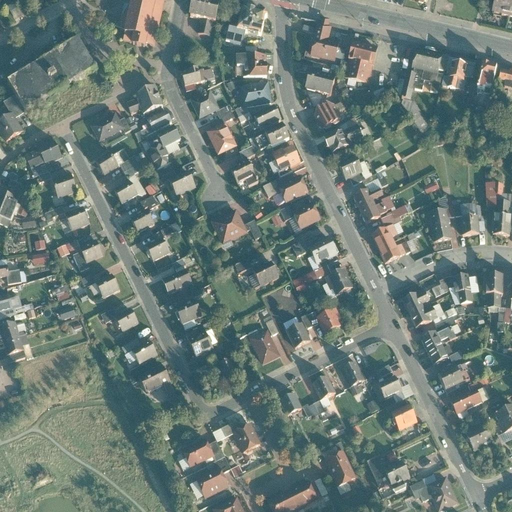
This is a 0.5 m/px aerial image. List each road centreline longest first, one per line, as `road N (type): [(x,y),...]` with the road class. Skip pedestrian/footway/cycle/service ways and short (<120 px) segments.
road 1 (residential): [(61,125),(198,405),(212,412),(247,396)]
road 2 (residential): [(283,0),(291,109),(377,292)]
road 3 (secondary): [(313,0),(511,48)]
road 4 (residential): [(393,325),(474,495)]
road 5 (residential): [(247,396),(393,325)]
road 6 (residential): [(377,292),(468,255),(511,256)]
road 7 (residential): [(247,396),(285,480),(248,499)]
road 8 (residential): [(166,77),(214,182),(213,198)]
